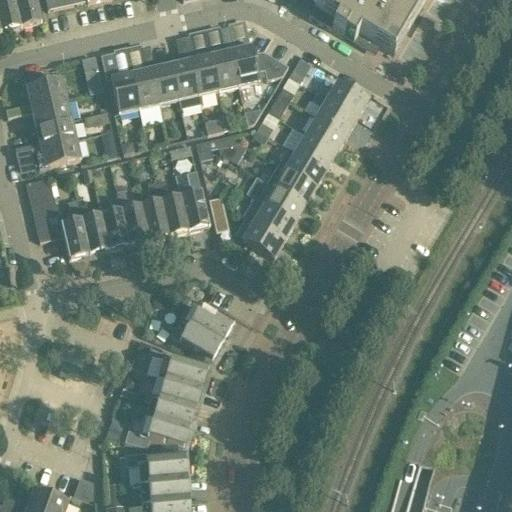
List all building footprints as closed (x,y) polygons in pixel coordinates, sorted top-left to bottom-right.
[(0,0),(0,38),(20,34),(11,0),(0,0)] [(33,0),(11,0),(20,34),(40,29),(33,0)] [(62,0),(43,0),(47,16),(86,7),(84,0),(79,0),(63,4),(62,0)] [(121,0),(84,0),(86,7),(86,9),(122,1),(121,0)] [(320,0),(308,21),(343,41),(348,33),(393,60),(428,0),(320,0)] [(227,32),(219,34),(222,47),(230,45),(227,32)] [(187,42),(179,44),(182,56),(190,54),(187,42)] [(230,45),(222,47),(224,58),(229,57),(233,56),(230,45)] [(148,51),(139,53),(142,65),(151,63),(148,51)] [(249,53),(233,56),(229,57),(237,92),(257,87),(249,53)] [(190,54),(182,56),(184,68),(189,67),(193,66),(190,54)] [(229,57),(224,58),(209,62),(217,97),(237,92),(229,57)] [(113,59),(99,62),(105,87),(109,87),(117,120),(137,116),(129,81),(118,83),(113,59)] [(264,64),(264,78),(278,87),(286,73),(265,61),(264,64)] [(209,62),(193,66),(189,67),(197,101),(217,97),(209,62)] [(151,63),(142,65),(145,77),(149,76),(153,75),(151,63)] [(189,67),(184,68),(169,71),(177,106),(179,115),(199,110),(197,101),(189,67)] [(153,75),(149,76),(157,111),(177,106),(169,71),(153,75)] [(149,76),(145,77),(129,81),(137,116),(157,111),(149,76)] [(291,76),(287,84),(298,90),(302,82),(291,76)] [(38,78),(23,82),(26,93),(25,93),(29,110),(30,114),(65,106),(60,86),(40,90),(38,78)] [(319,93),(314,100),(355,125),(366,106),(335,88),(329,99),(319,93)] [(281,94),(276,101),(287,108),(292,100),(281,94)] [(314,100),(309,108),(320,114),(314,124),(345,142),(355,125),(314,100)] [(276,101),(272,108),(283,115),(287,108),(276,101)] [(65,106),(30,114),(31,119),(35,134),(70,126),(65,106)] [(29,110),(18,113),(20,122),(31,119),(30,114),(29,110)] [(18,113),(5,115),(7,124),(20,122),(18,113)] [(108,117),(95,120),(96,127),(110,125),(108,117)] [(225,123),(204,127),(207,140),(228,135),(225,123)] [(314,124),(304,141),(335,159),(345,142),(314,124)] [(35,134),(39,150),(39,154),(74,146),(70,126),(35,134)] [(260,128),(256,136),(267,142),(271,135),(260,128)] [(256,136),(251,144),(262,150),(267,142),(256,136)] [(103,152),(115,150),(112,137),(101,140),(103,152)] [(304,141),(293,158),(324,177),(335,159),(304,141)] [(226,142),(194,149),(196,158),(209,155),(236,149),(236,148),(226,142)] [(39,154),(40,159),(44,175),(79,167),(74,146),(39,154)] [(123,160),(134,157),(132,151),(127,148),(121,150),(123,160)] [(39,150),(27,153),(29,161),(40,159),(39,154),(39,150)] [(27,153),(14,155),(16,164),(29,161),(27,153)] [(286,154),(276,172),(314,195),(324,177),(293,158),(286,154)] [(209,155),(196,158),(198,166),(211,163),(209,155)] [(276,172),(265,189),(303,212),(314,195),(276,172)] [(89,174),(82,176),(85,188),(92,186),(89,174)] [(190,194),(178,197),(180,203),(188,237),(208,232),(196,179),(187,181),(190,194)] [(49,184),(25,189),(28,201),(51,196),(49,184)] [(164,186),(155,188),(168,242),(188,237),(180,203),(168,205),(164,186)] [(151,209),(140,212),(148,246),(168,242),(155,188),(147,190),(151,209)] [(265,189),(255,207),(293,229),(303,212),(265,189)] [(51,196),(28,201),(30,213),(54,208),(51,196)] [(124,196),(115,198),(116,203),(128,251),(148,246),(140,212),(128,215),(124,196)] [(220,202),(207,205),(209,214),(222,211),(220,202)] [(111,219),(100,221),(108,256),(128,251),(116,203),(108,205),(111,219)] [(252,205),(241,222),(252,228),(283,247),(293,229),(255,207),(252,205)] [(59,231),(62,243),(67,265),(88,261),(77,212),(75,207),(67,208),(72,228),(59,231)] [(54,208),(30,213),(33,225),(57,219),(54,208)] [(85,210),(77,212),(88,261),(108,256),(100,221),(88,224),(85,210)] [(222,211),(209,214),(211,222),(224,219),(222,211)] [(57,219),(33,225),(36,236),(59,231),(57,219)] [(252,228),(241,246),(272,265),(283,247),(252,228)] [(59,231),(36,236),(38,248),(62,243),(59,231)] [(153,302),(154,310),(168,308),(166,300),(153,302)] [(192,311),(171,347),(210,369),(231,333),(192,311)] [(140,345),(136,355),(147,360),(151,350),(140,345)] [(127,436),(124,447),(146,454),(148,446),(181,456),(206,377),(163,363),(139,439),(127,436)] [(122,393),(119,400),(131,405),(134,397),(122,393)] [(109,431),(104,443),(116,447),(120,436),(109,431)] [(145,458),(124,460),(125,472),(137,471),(140,511),(186,511),(182,464),(146,467),(145,458)] [(78,484),(71,503),(91,511),(92,489),(78,484)] [(15,507),(13,511),(64,511),(67,508),(33,495),(27,511),(15,507)] [(4,503),(0,511),(13,511),(15,507),(4,503)]
